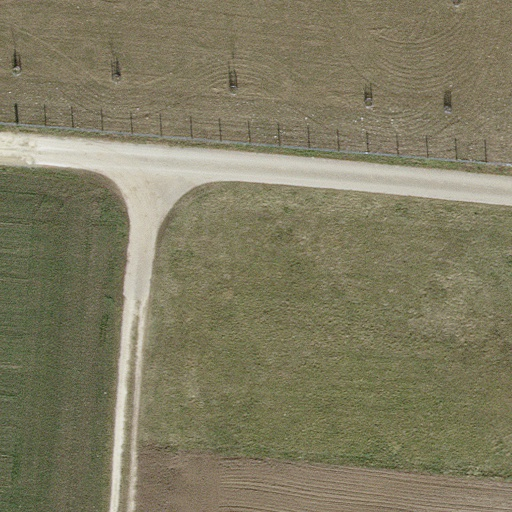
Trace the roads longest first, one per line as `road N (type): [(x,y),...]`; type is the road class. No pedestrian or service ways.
road 1 (track): [(511,195),(0,148)]
road 2 (track): [(124,511),(155,161)]
